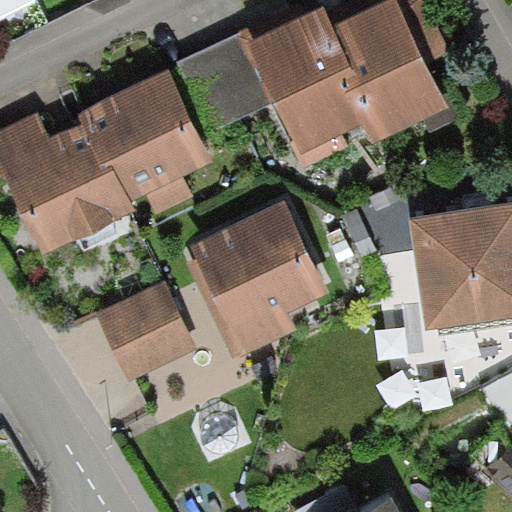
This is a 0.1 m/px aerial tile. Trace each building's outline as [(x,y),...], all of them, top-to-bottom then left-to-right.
[(299,0),(286,7),(248,25),(297,126),(290,130),(304,158),(347,137),(338,118),(364,106),(340,57),(355,50),(334,8),(330,0),(299,0)] [(350,0),(334,8),(355,50),(340,57),(364,106),(375,127),(450,88),(430,49),(449,40),(429,0),(350,0)] [(80,98),(84,106),(103,145),(111,141),(133,187),(145,181),(156,203),(192,185),(182,165),(214,149),(168,55),(110,83),(80,98)] [(103,145),(84,106),(67,115),(50,123),(40,102),(0,121),(0,159),(5,157),(45,239),(137,194),(133,187),(111,141),(103,145)] [(511,183),(409,198),(426,310),(511,296),(511,183)] [(287,185),(192,231),(200,246),(188,252),(205,288),(235,349),(297,319),(286,298),(331,276),(287,185)] [(165,272),(98,303),(130,372),(197,341),(165,272)] [(511,439),(483,465),(511,491),(511,439)] [(410,511),(392,477),(326,511),(410,511)]
